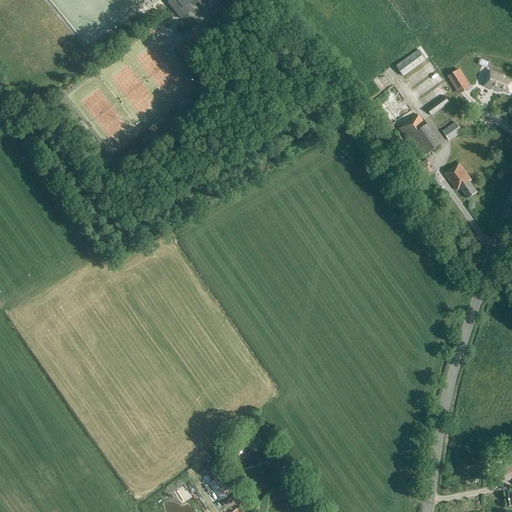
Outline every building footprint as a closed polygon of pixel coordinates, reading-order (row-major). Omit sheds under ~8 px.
[(166,0),(166,3),(180,20),(192,10),(190,8),(197,2),(206,13),(222,0),(166,0)] [(190,47),(201,37),(197,32),(185,41),(190,47)] [(192,53),(183,42),(175,49),(184,60),(192,53)] [(403,77),(423,62),(425,61),(417,50),(395,66),(403,77)] [(437,85),(449,80),(445,70),(433,76),(437,85)] [(509,93),(511,85),(511,81),(504,79),(505,77),(489,71),(484,86),(499,92),(500,90),(509,93)] [(455,73),(450,76),(455,85),(460,82),(455,73)] [(410,94),(400,97),(402,105),(412,102),(410,94)] [(432,116),(449,103),(445,96),(427,109),(432,116)] [(477,111),(481,105),(473,98),(469,104),(477,111)] [(431,121),(426,125),(419,115),(400,129),(421,159),(445,142),(431,121)] [(449,141),(462,132),(456,123),(443,132),(449,141)] [(431,169),(435,166),(429,158),(418,166),(426,176),(432,171),(431,169)] [(468,199),(477,192),(469,182),(471,180),(459,163),(444,174),(457,191),(460,188),(468,199)] [(200,454),(207,466),(214,462),(207,450),(200,454)] [(219,501),(232,493),(221,475),(208,483),(219,501)]
